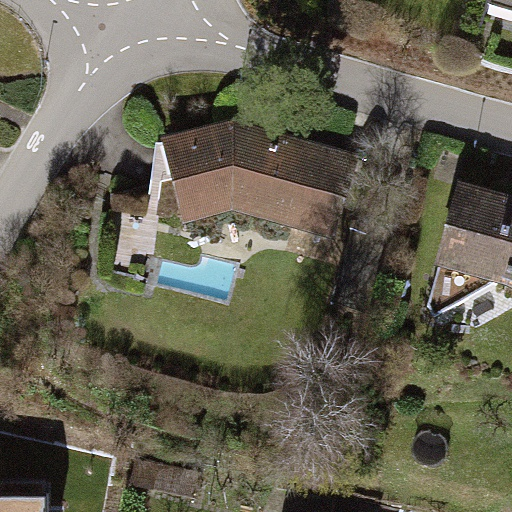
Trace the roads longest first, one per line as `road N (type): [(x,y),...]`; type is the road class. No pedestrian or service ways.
road 1 (residential): [(511,134),(131,12)]
road 2 (residential): [(131,12),(0,214)]
